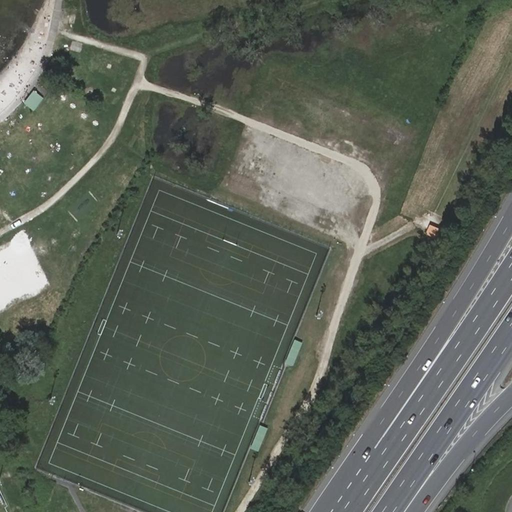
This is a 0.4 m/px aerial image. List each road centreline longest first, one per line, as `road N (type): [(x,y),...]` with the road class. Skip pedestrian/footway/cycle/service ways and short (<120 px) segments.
road 1 (motorway): [(511,218),(380,423),(340,511)]
road 2 (trunk): [(511,272),(347,511)]
road 3 (trunk): [(387,511),(511,330)]
road 4 (motorway): [(400,511),(511,394)]
